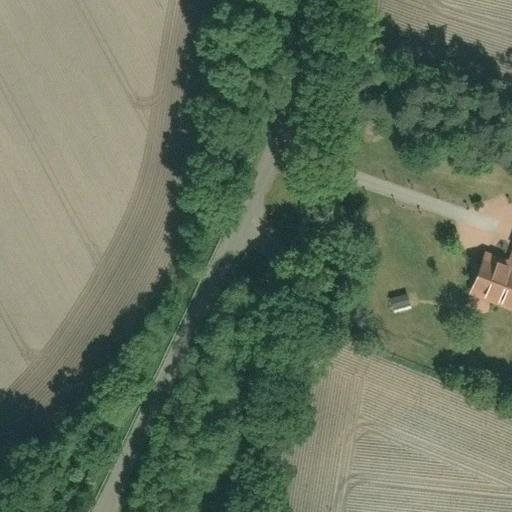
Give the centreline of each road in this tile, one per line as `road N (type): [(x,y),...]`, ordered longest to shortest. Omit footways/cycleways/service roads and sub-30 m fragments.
road 1 (unclassified): [(94,511),(258,185),(314,0)]
road 2 (unknown): [(207,511),(258,185)]
